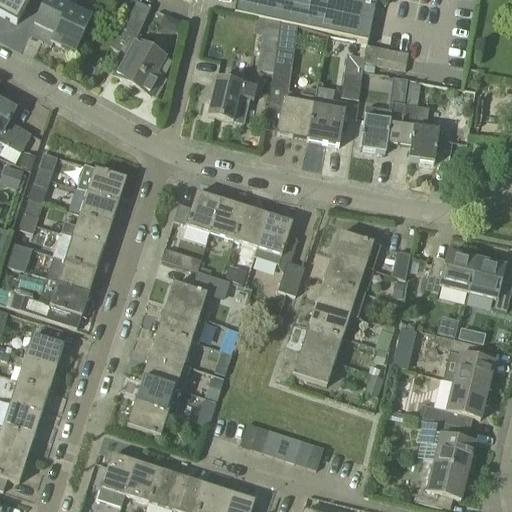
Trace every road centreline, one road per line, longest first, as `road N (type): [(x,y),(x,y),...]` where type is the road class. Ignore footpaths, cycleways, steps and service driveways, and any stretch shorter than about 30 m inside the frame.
road 1 (residential): [(44,511),(165,153)]
road 2 (residential): [(511,191),(432,213),(237,176),(165,153)]
road 3 (residential): [(165,153),(0,59)]
road 4 (residential): [(390,511),(212,457)]
road 5 (residential): [(165,153),(201,0)]
